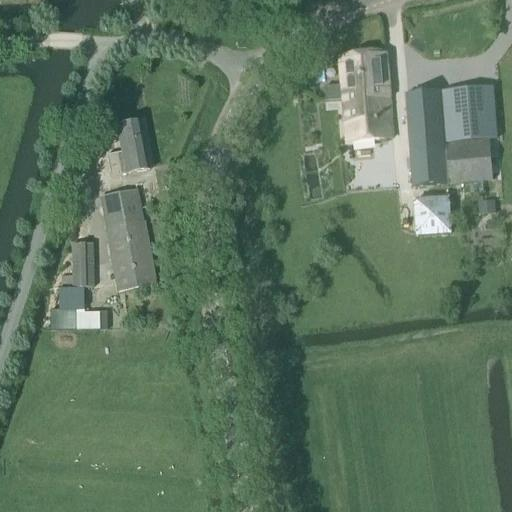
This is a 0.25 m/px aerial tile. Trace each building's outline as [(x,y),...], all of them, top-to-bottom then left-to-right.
[(326,104),(344,102),(344,95),(369,93),(369,103),(389,102),(386,54),(340,59),(342,88),(325,90),(326,104)] [(344,102),(347,147),(392,142),(389,102),(369,103),(369,93),(344,95),(344,102)] [(483,132),(494,131),(492,94),(440,98),(440,95),(406,97),(410,156),(444,154),(443,149),(484,146),(483,132)] [(109,181),(148,174),(139,127),(116,131),(121,156),(105,159),(109,181)] [(492,184),(490,146),(484,146),(443,149),(444,154),(410,156),(412,189),(492,184)] [(118,297),(154,290),(136,194),(100,201),(118,297)] [(452,198),(417,198),(418,237),(453,236),(452,198)] [(72,293),(92,292),(91,248),(71,248),(72,293)]
